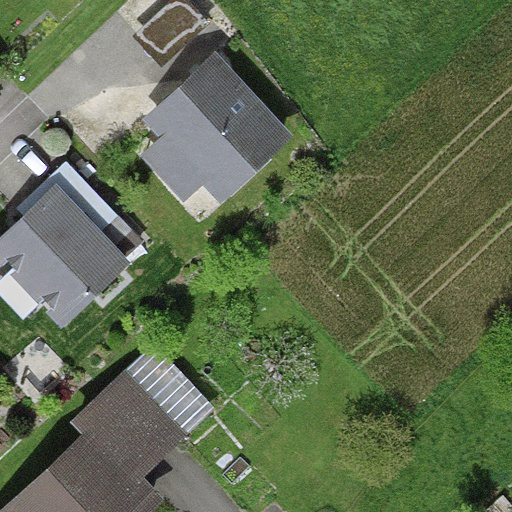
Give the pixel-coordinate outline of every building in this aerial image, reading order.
[(189,0),(175,0),(136,37),(167,70),(214,27),(189,0)] [(295,138),(219,56),(152,117),(171,137),(149,157),(191,203),(213,183),(229,200),(295,138)] [(133,265),(60,189),(0,246),(0,253),(69,326),(133,265)] [(95,431),(144,485),(218,417),(156,349),(81,416),(95,431)] [(158,511),(164,507),(144,485),(95,431),(5,511),(158,511)]
